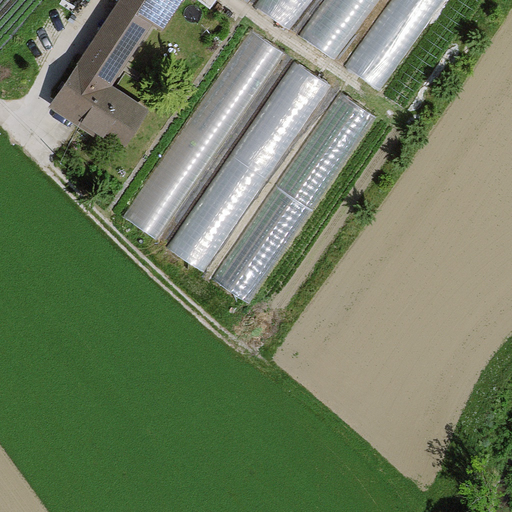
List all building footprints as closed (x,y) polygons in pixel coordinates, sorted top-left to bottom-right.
[(127,0),(58,106),(103,135),(106,129),(125,142),(145,112),(108,88),(153,19),(162,25),(178,0),(127,0)] [(336,53),(375,0),(324,0),(304,29),(336,53)] [(394,0),(354,66),(389,87),(442,0),(394,0)] [(165,236),(282,42),(247,21),(131,215),(165,236)] [(293,54),(174,247),(210,268),(329,76),(293,54)] [(342,87),(219,277),(253,299),(377,109),(342,87)]
